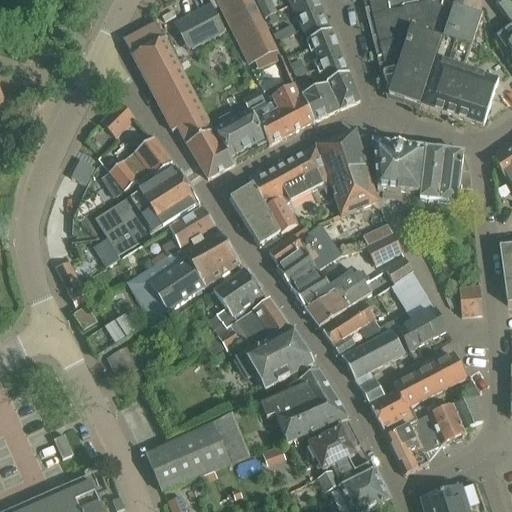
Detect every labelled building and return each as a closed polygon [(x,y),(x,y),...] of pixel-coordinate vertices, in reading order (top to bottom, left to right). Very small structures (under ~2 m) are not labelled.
[(279,55),(262,20),(260,20),(249,0),(216,0),(249,66),(254,64),(259,74),(282,64),(278,56),(279,55)] [(265,20),(276,14),(268,0),(266,0),(257,5),(265,20)] [(318,4),(315,0),(287,0),(294,14),(318,4)] [(430,0),(367,0),(386,76),(396,74),(405,77),(414,51),(402,47),(401,42),(409,40),(412,32),(423,36),(434,4),(432,4),(430,0)] [(511,2),(510,0),(505,0),(495,7),(510,28),(494,39),(511,64),(511,2)] [(434,4),(423,36),(412,32),(409,40),(401,42),(402,47),(414,51),(405,77),(396,74),(386,76),(392,101),(418,109),(452,9),(447,8),(448,5),(446,2),(434,4)] [(331,35),(318,4),(294,14),(308,44),(331,35)] [(224,36),(211,9),(178,25),(191,51),(224,36)] [(498,85),(464,73),(482,20),(453,10),(420,110),(483,131),(498,85)] [(176,62),(156,25),(123,44),(173,134),(179,131),(208,183),(234,168),(221,147),(176,62)] [(291,29),(273,38),(277,46),(295,36),(291,29)] [(331,35),(308,44),(307,45),(312,55),(315,53),(320,63),(339,55),(331,35)] [(349,79),(339,55),(320,63),(320,64),(315,66),(320,77),(324,75),(329,84),(328,87),(349,79)] [(303,70),(300,63),(288,68),(291,75),(303,70)] [(291,75),(295,82),(306,77),(303,70),(291,75)] [(314,126),(360,106),(349,79),(328,87),(303,99),(304,100),(314,126)] [(304,100),(303,99),(302,97),(300,98),(295,89),(271,101),(277,113),(275,115),(271,107),(270,108),(275,116),(272,117),(285,142),(314,126),(304,100)] [(264,105),(259,95),(244,102),(249,113),(264,105)] [(136,121),(120,105),(101,125),(116,140),(136,121)] [(270,108),(267,109),(265,106),(251,114),(270,150),(285,142),(272,117),(275,116),(270,108)] [(265,143),(250,114),(233,123),(230,117),(218,124),(222,130),(216,133),(231,161),(265,143)] [(375,199),(356,135),(316,150),(341,219),(371,208),(375,199)] [(172,166),(153,142),(135,156),(136,157),(132,160),(140,171),(147,180),(151,177),(152,178),(152,177),(154,180),(172,166)] [(424,151),(405,149),(405,148),(392,146),(392,147),(374,145),(377,192),(419,197),(424,151)] [(511,149),(493,163),(504,180),(505,180),(511,190),(511,149)] [(328,186),(315,152),(292,164),(309,196),(328,186)] [(473,205),(471,177),(462,176),(464,157),(427,152),(420,203),(458,208),(458,203),(473,205)] [(147,180),(140,171),(132,160),(125,166),(123,165),(110,176),(125,194),(137,184),(139,187),(147,180)] [(95,171),(81,164),(76,173),(83,176),(90,180),(95,171)] [(309,196),(292,164),(273,174),(285,198),(290,206),(309,196)] [(199,208),(176,171),(129,201),(142,221),(117,237),(128,254),(199,208)] [(79,186),(83,176),(76,173),(71,182),(79,186)] [(285,198),(273,174),(250,186),(252,190),(263,210),(281,201),(285,198)] [(86,189),(90,180),(83,176),(79,186),(86,189)] [(110,179),(102,184),(114,201),(121,197),(110,179)] [(263,210),(252,190),(229,202),(241,220),(245,226),(266,215),(263,210)] [(297,228),(281,201),(263,210),(266,215),(280,239),(297,228)] [(168,247),(161,251),(168,261),(169,260),(180,254),(198,242),(216,232),(206,217),(203,212),(202,213),(193,217),(185,221),(170,232),(177,243),(168,247)] [(280,239),(266,215),(245,226),(259,251),(280,239)] [(388,229),(363,241),(368,251),(392,239),(388,229)] [(303,253),(278,269),(282,275),(292,289),(317,273),(323,268),(340,258),(321,231),(298,246),(303,253)] [(198,242),(180,254),(190,270),(202,262),(203,263),(208,260),(227,247),(216,232),(198,242)] [(297,244),(294,239),(269,257),(278,269),(303,253),(298,246),(297,244)] [(368,251),(367,251),(376,270),(401,257),(399,254),(392,239),(368,251)] [(240,267),(227,247),(208,260),(203,263),(202,262),(190,270),(204,290),(240,267)] [(511,249),(500,251),(507,307),(511,306),(511,249)] [(204,290),(190,270),(180,254),(169,260),(168,261),(129,288),(153,324),(154,326),(204,291),(204,290)] [(404,263),(386,274),(395,288),(413,277),(404,263)] [(58,271),(68,294),(81,288),(71,265),(58,271)] [(263,299),(245,273),(214,295),(226,312),(216,319),(226,333),(237,326),(233,321),(263,299)] [(290,291),(289,292),(294,298),(305,314),(306,314),(340,293),(344,299),(363,288),(364,287),(368,285),(363,275),(354,280),(352,278),(349,280),(329,293),(317,273),(292,289),(290,291)] [(76,311),(98,299),(91,288),(70,299),(76,311)] [(366,292),(363,288),(344,299),(340,293),(306,314),(318,331),(359,306),(370,299),(366,292)] [(482,319),(480,290),(460,292),(462,321),(482,319)] [(255,351),(255,350),(289,330),(270,303),(243,321),(237,326),(226,333),(201,350),(209,362),(225,351),(227,354),(241,346),(247,355),(255,351)] [(375,324),(364,306),(321,334),(333,350),(350,340),(359,334),(368,346),(368,347),(383,338),(375,324)] [(446,337),(433,310),(396,331),(409,356),(446,337)] [(129,314),(106,327),(116,346),(140,333),(129,314)] [(314,367),(290,332),(255,351),(247,355),(236,361),(248,383),(256,378),(265,394),(314,367)] [(405,358),(392,333),(384,338),(383,338),(368,347),(368,346),(342,361),(341,362),(354,384),(355,384),(370,376),(383,369),(403,359),(405,358)] [(333,350),(339,358),(355,348),(350,340),(333,350)] [(130,349),(108,361),(120,383),(142,371),(130,349)] [(382,434),(385,440),(386,439),(402,431),(417,423),(410,410),(465,383),(453,359),(393,390),(396,395),(384,401),(384,400),(368,407),(382,435),(382,434)] [(333,399),(319,376),(299,385),(289,390),(292,395),(261,409),(267,423),(276,420),(333,399)] [(360,392),(359,392),(368,407),(384,400),(374,384),(360,392)] [(462,390),(468,402),(472,400),(478,397),(472,385),(462,390)] [(348,422),(333,399),(276,420),(287,447),(348,422)] [(472,400),(468,402),(454,407),(465,432),(483,424),(472,400)] [(466,439),(452,408),(428,419),(441,449),(451,444),(456,446),(462,443),(463,440),(466,439)] [(249,461),(232,418),(189,438),(205,478),(249,461)] [(441,449),(428,419),(417,423),(402,431),(416,458),(424,454),(424,456),(441,449)] [(354,473),(348,461),(354,458),(350,449),(353,448),(345,431),(310,448),(322,474),(331,469),(333,474),(337,482),(354,473)] [(424,456),(424,454),(416,458),(402,431),(386,439),(384,440),(403,479),(429,466),(424,456)] [(205,478),(189,438),(147,458),(162,495),(205,478)] [(74,458),(65,439),(54,444),(55,447),(63,463),(74,458)] [(380,484),(374,472),(370,465),(369,465),(370,466),(354,473),(337,482),(341,489),(338,490),(344,503),(348,511),(372,511),(386,505),(390,503),(385,495),(380,484)] [(341,489),(337,482),(333,474),(317,481),(325,497),(338,490),(341,489)] [(102,511),(91,487),(70,496),(77,511),(102,511)] [(473,511),(483,509),(478,494),(469,490),(422,504),(423,511),(473,511)] [(77,511),(70,496),(50,505),(53,511),(77,511)] [(185,511),(181,500),(168,506),(170,511),(185,511)] [(124,511),(120,502),(113,505),(115,511),(124,511)]
